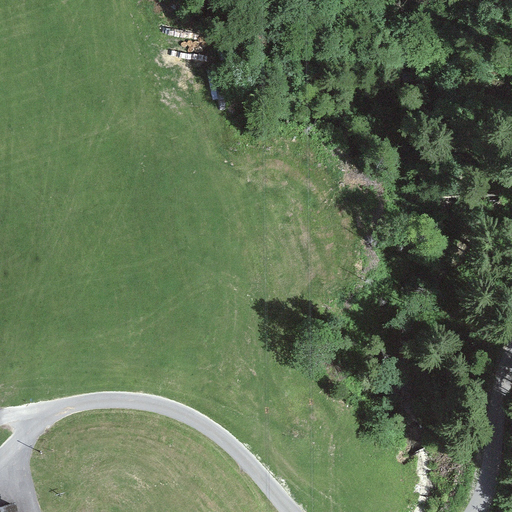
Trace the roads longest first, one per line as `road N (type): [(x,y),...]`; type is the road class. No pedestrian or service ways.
road 1 (unclassified): [(0,458),(67,407),(152,403),(231,445),(289,511)]
road 2 (unclassified): [(476,511),(511,356)]
